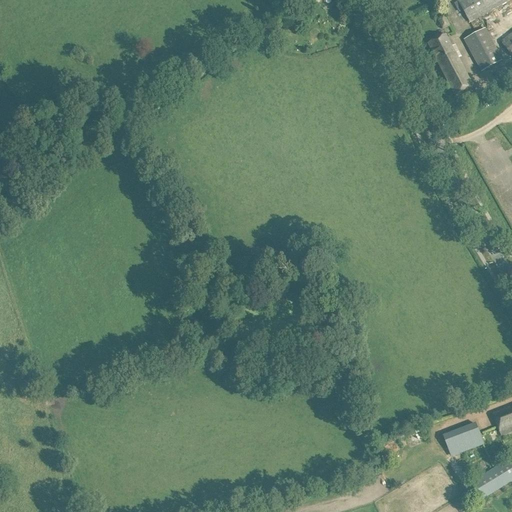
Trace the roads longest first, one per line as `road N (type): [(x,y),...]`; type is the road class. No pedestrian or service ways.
road 1 (tertiary): [(511,277),(446,164),(380,0)]
road 2 (track): [(130,117),(253,16),(261,0)]
road 3 (track): [(0,223),(130,117)]
